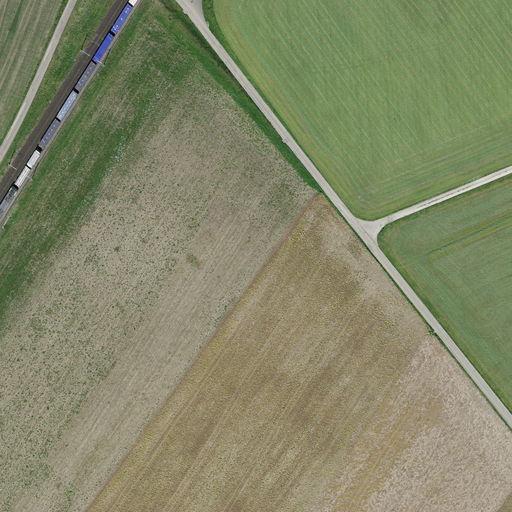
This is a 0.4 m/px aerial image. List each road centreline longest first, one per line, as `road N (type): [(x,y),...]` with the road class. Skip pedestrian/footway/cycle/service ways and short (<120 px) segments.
road 1 (track): [(511,421),(328,193),(188,0)]
road 2 (track): [(0,155),(73,0)]
road 3 (track): [(511,168),(362,230)]
